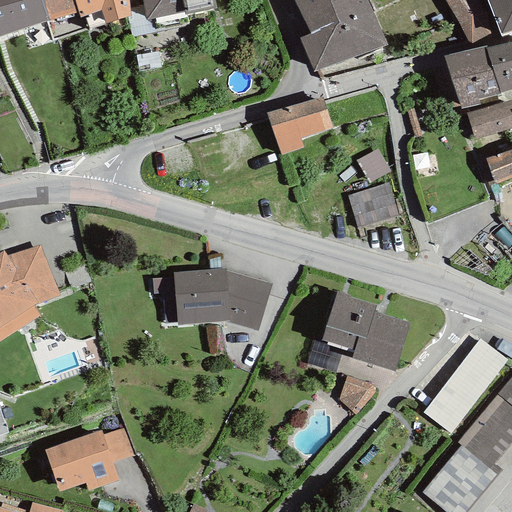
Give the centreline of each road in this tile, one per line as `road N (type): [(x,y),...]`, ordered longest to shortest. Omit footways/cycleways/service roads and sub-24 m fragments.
road 1 (tertiary): [(466,299),(86,189)]
road 2 (residential): [(466,299),(456,326),(287,511)]
road 3 (residential): [(86,189),(121,152),(300,96)]
road 4 (residential): [(300,96),(511,37)]
